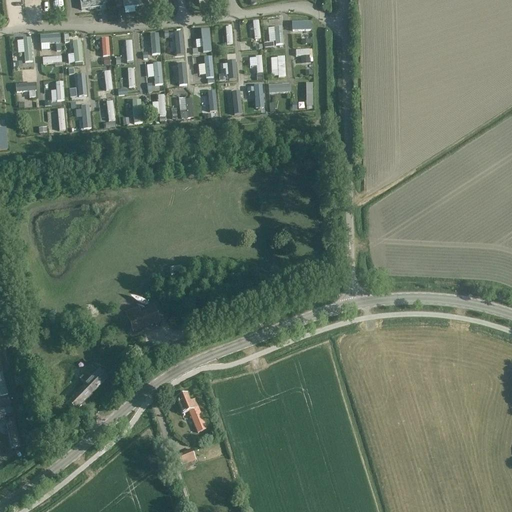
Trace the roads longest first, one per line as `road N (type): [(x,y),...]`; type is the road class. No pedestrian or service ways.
road 1 (tertiary): [(0,505),(170,374),(354,304)]
road 2 (unclassified): [(354,304),(347,0)]
road 3 (tertiary): [(354,304),(438,299),(511,315)]
